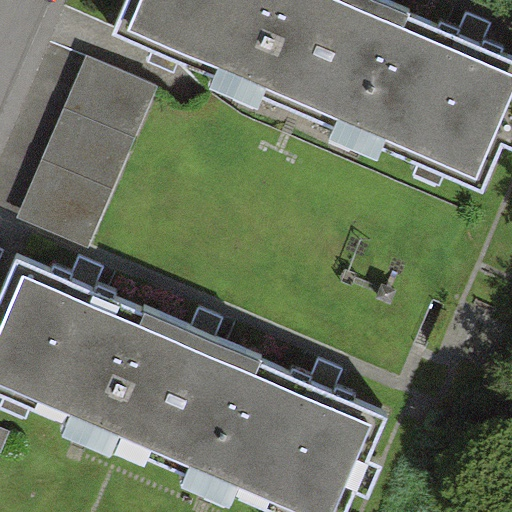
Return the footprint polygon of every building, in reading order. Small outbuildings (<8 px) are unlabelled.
[(126,0),(113,30),(235,83),(270,0),(126,0)] [(270,0),(235,83),(356,135),(409,13),(378,0),(270,0)] [(356,135),(477,187),(511,107),(511,57),(409,13),(356,135)] [(82,56),(17,208),(84,236),(149,84),(82,56)] [(0,255),(0,404),(258,511),(333,511),(376,412),(0,255)] [(0,429),(0,457),(10,434),(0,429)]
